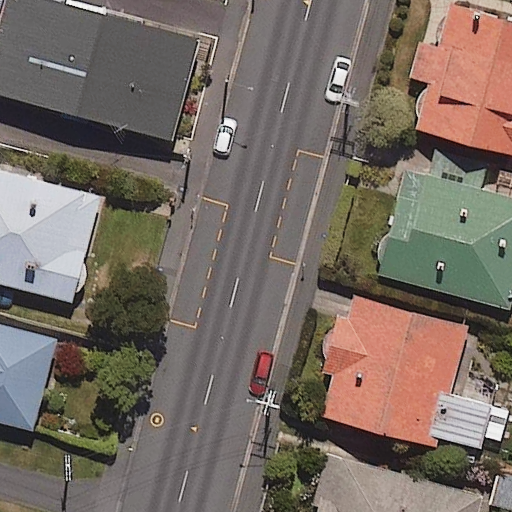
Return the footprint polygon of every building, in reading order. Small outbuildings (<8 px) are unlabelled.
[(198,42),(40,0),(5,0),(0,21),(0,100),(170,145),(198,42)] [(511,24),(449,8),(439,48),(420,43),(411,80),(427,84),(414,134),(511,159),(511,24)] [(511,308),(511,202),(406,174),(379,277),(511,312),(511,308)] [(97,201),(0,177),(0,289),(70,307),(97,201)] [(343,317),(330,313),(314,370),(329,374),(316,420),(437,453),(440,444),(481,455),(494,406),(453,395),(472,327),(350,293),(343,317)] [(56,343),(0,327),(0,423),(31,432),(56,343)] [(483,511),(487,498),(327,453),(310,511),(483,511)] [(511,511),(511,476),(500,473),(491,507),(511,511)]
